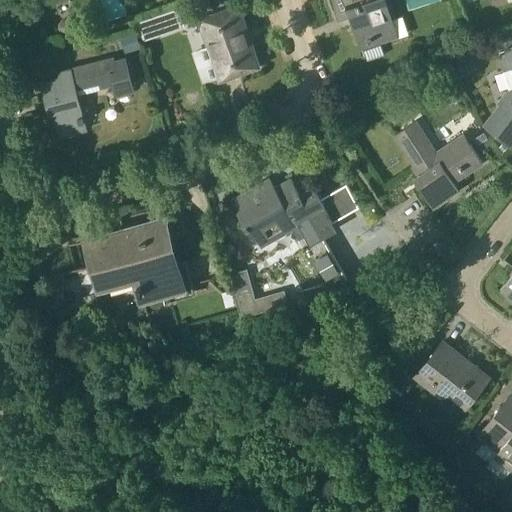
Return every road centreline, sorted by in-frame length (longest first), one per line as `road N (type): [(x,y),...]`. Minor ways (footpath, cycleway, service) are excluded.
road 1 (residential): [(0,77),(21,174),(40,194),(68,196),(208,158),(305,100),(307,73),(283,0)]
road 2 (residential): [(511,342),(470,310),(462,287),(467,265),(511,212)]
